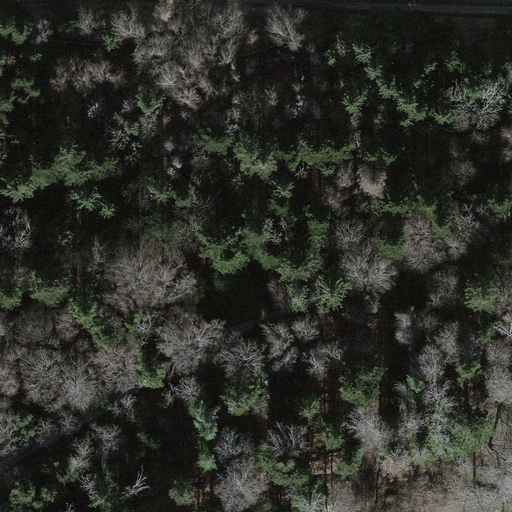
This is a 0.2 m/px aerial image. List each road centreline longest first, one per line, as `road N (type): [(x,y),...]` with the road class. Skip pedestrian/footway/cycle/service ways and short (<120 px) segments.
road 1 (track): [(511,207),(231,329),(0,472)]
road 2 (track): [(136,511),(334,465),(410,461),(511,486)]
road 3 (track): [(254,0),(511,10)]
